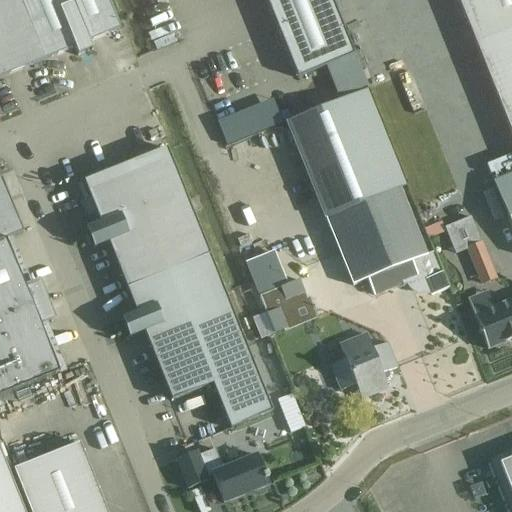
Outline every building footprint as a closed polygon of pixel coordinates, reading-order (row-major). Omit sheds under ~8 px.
[(43,0),(0,0),(0,49),(10,75),(65,53),(43,0)] [(106,0),(43,0),(65,53),(74,49),(77,57),(92,51),(89,43),(119,31),(106,0)] [(369,86),(332,0),(265,0),(298,77),(326,65),(340,98),(369,86)] [(511,0),(456,0),(511,140),(511,174),(493,182),(511,230),(511,0)] [(0,49),(0,79),(10,75),(0,49)] [(405,185),(367,91),(322,109),(285,123),(323,219),(325,218),(352,286),(367,280),(373,297),(403,285),(404,287),(407,285),(408,287),(410,290),(412,291),(416,294),(419,295),(421,296),(423,296),(428,296),(431,295),(432,296),(449,290),(434,253),(427,256),(399,188),(405,185)] [(148,98),(94,121),(99,132),(138,115),(144,130),(159,123),(148,98)] [(212,386),(230,430),(272,413),(166,150),(83,183),(100,225),(85,231),(93,250),(107,244),(136,315),(121,321),(128,340),(144,333),(171,402),(212,386)] [(1,180),(0,180),(0,243),(5,241),(23,234),(1,180)] [(478,239),(462,245),(478,286),(494,280),(478,239)] [(39,324),(51,320),(37,285),(25,290),(5,241),(0,243),(0,397),(66,371),(65,370),(58,373),(39,324)] [(299,281),(259,297),(273,334),(284,330),(275,308),(305,296),(299,281)] [(481,335),(487,350),(511,339),(511,300),(493,308),(487,292),(466,300),(473,316),(479,331),(477,332),(479,336),(481,335)] [(253,333),(248,335),(251,342),(256,340),(253,333)] [(355,386),(361,400),(388,389),(382,375),(396,369),(386,345),(373,351),(366,335),(339,346),(345,361),(330,367),(339,392),(355,386)] [(107,511),(80,443),(11,470),(27,511),(107,511)] [(0,511),(24,511),(0,450),(0,511)] [(511,511),(511,450),(490,459),(488,464),(506,511),(511,511)] [(196,452),(176,460),(188,489),(207,482),(206,478),(211,476),(223,505),(268,486),(266,481),(268,480),(265,476),(264,476),(256,457),(223,470),(214,451),(197,457),(196,452)]
